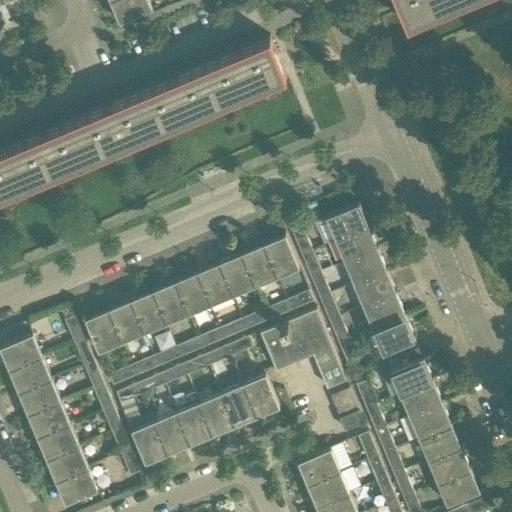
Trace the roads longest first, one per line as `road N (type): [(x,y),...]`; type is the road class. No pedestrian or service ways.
road 1 (residential): [(0,291),(387,136)]
road 2 (residential): [(475,346),(387,136)]
road 3 (residential): [(285,511),(273,477),(251,460),(126,511)]
road 4 (unknown): [(251,460),(323,439),(280,339)]
road 5 (residential): [(102,77),(243,18)]
road 6 (residential): [(387,136),(333,0)]
